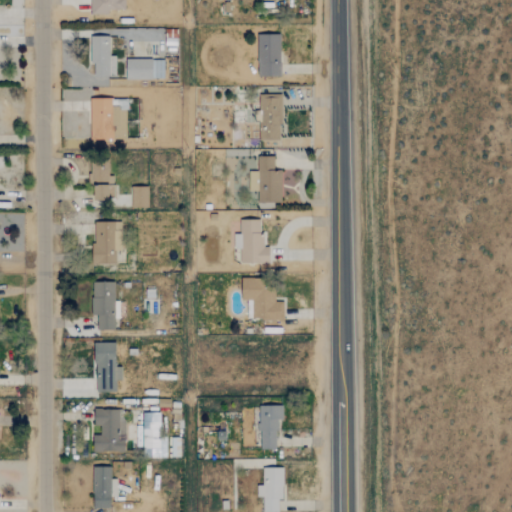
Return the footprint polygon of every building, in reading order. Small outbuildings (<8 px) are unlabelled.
[(92,0),(93,15),(108,15),(108,10),(126,10),(126,0),(92,0)] [(109,56),(108,31),(90,31),(91,77),(116,76),(115,56),(109,56)] [(280,34),(257,35),(258,77),(281,77),(280,34)] [(163,61),(154,61),(154,59),(126,60),(126,79),(163,79),(163,61)] [(261,141),(281,141),(280,95),(260,95),(261,141)] [(126,140),(127,99),(91,99),(90,139),(126,140)] [(249,191),(257,192),(257,203),(281,203),(281,172),(274,172),(274,157),(257,157),(257,171),(249,171),(249,191)] [(109,200),(109,185),(113,185),(113,176),(109,176),(108,161),(89,161),(90,182),(94,182),(94,200),(109,200)] [(148,187),(132,187),(132,208),(148,208),(148,187)] [(269,264),(269,247),(261,247),(261,220),(240,220),(240,234),(234,234),(234,249),(240,249),(240,264),(269,264)] [(115,265),(116,250),(121,251),(121,223),(93,222),(92,264),(115,265)] [(284,302),(274,302),(274,280),(242,279),(241,300),(252,300),(251,320),(283,321),(284,302)] [(114,282),(91,283),(92,318),(97,318),(97,331),(114,330),(114,319),(119,319),(118,302),(114,302),(114,282)] [(116,367),(116,343),(95,343),(95,392),(116,392),(116,381),(121,381),(121,367),(116,367)] [(277,449),(276,420),(282,420),(282,406),(259,406),(260,450),(277,449)] [(93,453),(124,452),(124,410),(94,410),(94,427),(100,427),(100,435),(92,435),(93,453)] [(160,413),(142,414),(143,458),(166,458),(166,439),(160,439),(160,413)] [(92,467),(93,509),(110,508),(110,497),(117,497),(116,479),(110,479),(110,467),(92,467)] [(263,511),(278,511),(278,500),(283,500),(283,468),(262,468),(263,487),(257,487),(257,497),(263,497),(263,511)]
